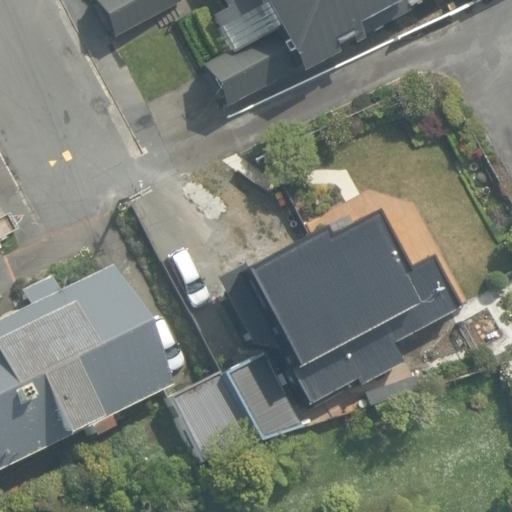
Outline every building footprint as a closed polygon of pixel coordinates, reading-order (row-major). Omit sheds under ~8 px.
[(95,0),(88,4),(106,39),(177,2),(176,0),(95,0)] [(194,65),(216,108),(347,43),(343,33),(409,0),(467,0),(467,1),(468,0),(218,0),(223,8),(204,18),(220,52),(194,65)] [(225,280),(294,407),(345,379),(350,387),(394,363),(383,343),(446,309),(420,261),(390,277),(355,211),(225,280)] [(0,470),(163,391),(104,270),(50,296),(44,282),(13,297),(20,311),(0,320),(0,470)] [(160,401),(195,467),(292,430),(254,359),(218,379),(214,372),(160,401)]
